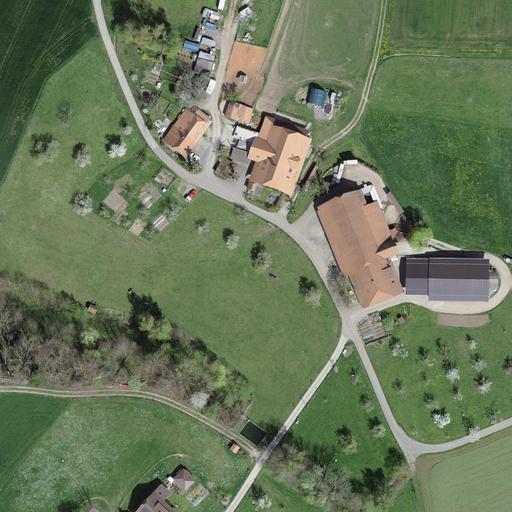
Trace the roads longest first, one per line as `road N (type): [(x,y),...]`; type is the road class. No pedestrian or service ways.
road 1 (unclassified): [(96,0),(156,149),(309,248),(397,435),(435,449),(511,420)]
road 2 (track): [(379,0),(351,119),(308,155),(274,221)]
road 3 (track): [(226,511),(348,324)]
road 4 (track): [(235,0),(208,186)]
